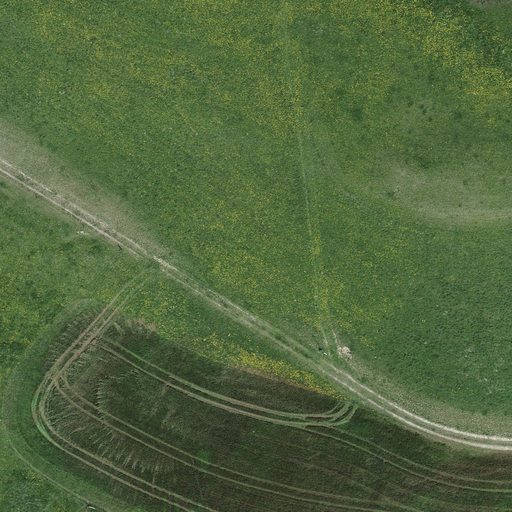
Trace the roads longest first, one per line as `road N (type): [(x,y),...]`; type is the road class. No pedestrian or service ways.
road 1 (track): [(349,383),(0,167)]
road 2 (track): [(511,442),(453,435),(349,383)]
